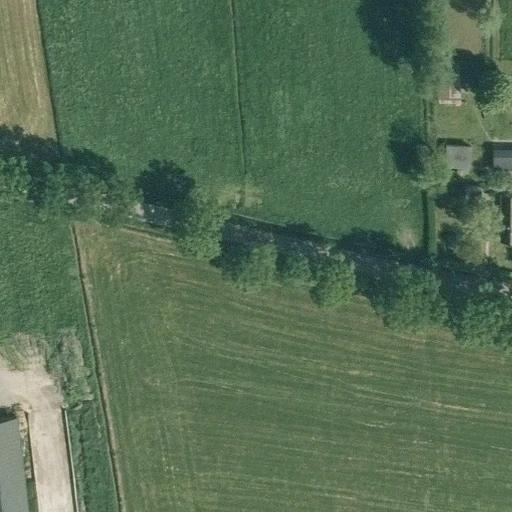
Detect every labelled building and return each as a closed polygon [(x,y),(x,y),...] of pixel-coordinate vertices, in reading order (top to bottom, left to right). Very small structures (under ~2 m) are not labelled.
[(436,79),(435,96),(455,96),(455,80),(436,79)] [(466,107),(466,128),(479,128),(479,107),(466,107)] [(470,167),(471,149),(471,146),(448,145),(446,165),(470,167)] [(511,153),(492,154),(492,169),(511,169),(511,153)] [(440,178),(440,196),(451,195),(450,178),(440,178)] [(481,185),(465,185),(464,197),(481,198),(481,185)] [(511,193),(500,193),(500,240),(511,240),(511,193)] [(0,511),(27,511),(17,415),(0,417),(0,511)]
